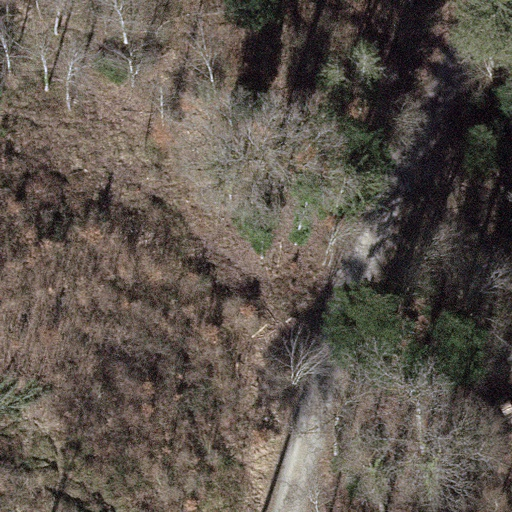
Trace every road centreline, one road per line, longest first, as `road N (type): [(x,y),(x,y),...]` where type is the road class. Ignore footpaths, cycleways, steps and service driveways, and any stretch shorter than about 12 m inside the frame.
road 1 (track): [(307,511),(410,90),(496,0)]
road 2 (track): [(410,90),(511,282)]
